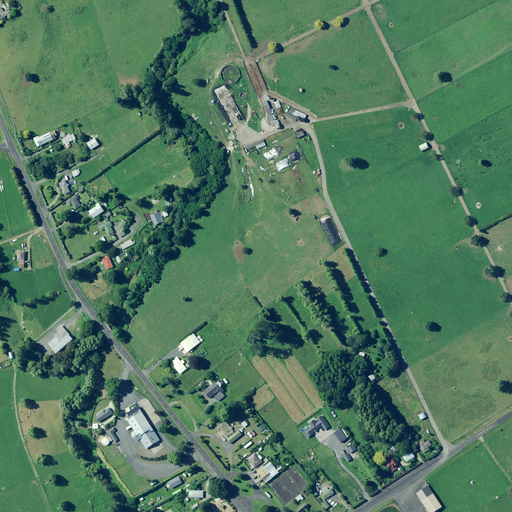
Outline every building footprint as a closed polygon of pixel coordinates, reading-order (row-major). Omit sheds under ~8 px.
[(2,7),(0,8),(0,21),(5,18),(8,16),(7,15),(12,12),(9,8),(7,10),(5,9),(4,10),(2,7)] [(232,65),(230,65),(229,65),(227,65),(225,66),(224,67),(223,68),(221,69),(221,71),(220,72),(220,74),(220,76),(220,77),(221,79),(221,80),(223,82),(224,83),(225,84),(227,84),(229,85),(230,85),(232,84),(234,84),(235,83),(236,82),(238,80),(238,79),(239,77),(239,76),(239,74),(239,72),(238,71),(238,69),(236,68),(235,67),(234,66),(232,65)] [(237,108),(224,84),(212,91),(226,115),(228,114),(227,113),(237,108)] [(274,117),(267,100),(263,102),(272,125),(276,125),(277,129),(281,127),(277,116),(274,117)] [(298,116),(287,111),(286,114),(285,113),(284,115),(295,121),(298,116)] [(51,132),(40,137),(39,136),(34,138),(36,141),(38,147),(54,140),(51,132)] [(68,137),(63,139),(65,144),(66,144),(69,142),(77,139),(74,134),(71,136),(68,137)] [(100,145),(96,138),(88,143),(92,150),(100,145)] [(266,145),(263,139),(247,146),(248,149),(256,146),(257,149),(266,145)] [(428,148),(426,143),(419,146),(421,151),(428,148)] [(61,179),(58,180),(61,188),(62,188),(64,195),(71,192),(66,179),(62,181),(61,179)] [(79,198),(77,194),(70,199),(67,201),(70,205),(72,204),(76,209),(82,205),(77,199),(79,198)] [(96,205),(97,206),(89,212),(94,218),(104,211),(101,205),(99,203),(96,205)] [(160,211),(159,211),(158,210),(154,212),(154,214),(151,215),(155,225),(163,222),(165,222),(160,211)] [(152,221),(148,212),(144,214),(147,223),(152,221)] [(114,226),(111,220),(110,221),(109,219),(105,221),(98,225),(101,231),(105,229),(108,235),(114,232),(112,227),(114,226)] [(133,242),(132,239),(121,245),(124,250),(136,243),(135,241),(133,242)] [(104,264),(105,264),(108,270),(114,267),(109,256),(108,256),(106,257),(106,258),(103,259),(102,260),(104,264)] [(43,345),(51,354),(70,338),(58,324),(53,329),(54,331),(50,335),(52,337),(43,345)] [(201,342),(194,333),(181,344),(188,352),(201,342)] [(179,358),(178,357),(172,361),(176,365),(174,366),(181,374),(187,369),(184,364),(185,362),(181,357),(179,358)] [(214,380),(213,379),(211,381),(206,375),(196,383),(200,387),(202,386),(204,390),(203,391),(209,398),(213,395),(217,401),(224,395),(222,392),(226,389),(224,387),(226,385),(220,376),(214,380)] [(159,446),(133,406),(119,415),(129,431),(119,438),(126,449),(136,442),(144,455),(159,446)] [(103,408),(92,415),(95,420),(97,418),(99,422),(108,416),(103,408)] [(236,432),(226,420),(217,427),(219,431),(218,432),(225,441),(228,438),(232,443),(243,434),(239,429),(236,432)] [(116,431),(114,427),(107,432),(108,435),(110,434),(115,442),(119,440),(114,432),(116,431)] [(344,440),(338,431),(336,433),(342,441),(344,440)] [(419,441),(421,444),(418,446),(423,453),(427,450),(427,449),(432,445),(428,440),(425,442),(423,439),(419,441)] [(398,442),(394,440),(390,449),(394,451),(398,442)] [(356,450),(353,444),(346,448),(350,454),(356,450)] [(414,457),(411,452),(403,457),(406,462),(414,457)] [(129,460),(124,453),(120,456),(125,463),(129,460)] [(258,457),(254,453),(247,459),(254,468),(262,462),(260,460),(262,458),(260,455),(258,457)] [(398,468),(396,466),(398,464),(393,458),(386,464),(390,468),(393,472),(398,468)] [(255,470),(264,480),(277,469),(269,459),(255,470)] [(362,469),(355,459),(349,464),(355,473),(359,470),(359,471),(362,469)] [(177,477),(165,483),(169,489),(180,483),(177,477)] [(436,511),(443,507),(428,485),(416,493),(428,511),(436,511)] [(328,490),(326,487),(321,491),(323,493),(320,495),(323,500),(334,493),(331,489),(328,490)] [(329,507),(325,501),(321,504),(326,509),(329,507)] [(299,511),(302,511),(305,510),(306,511),(308,510),(307,509),(308,508),(305,503),(297,509),(299,511)]
